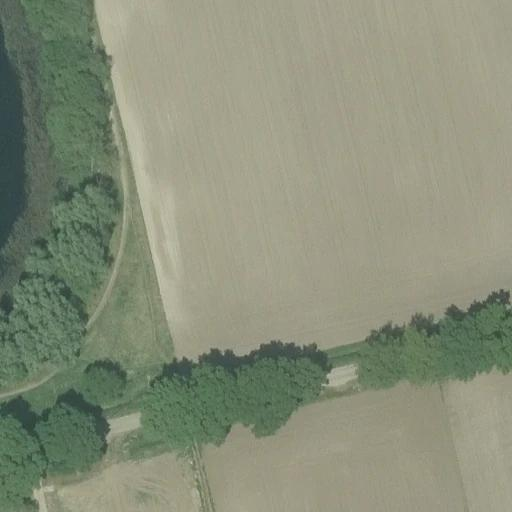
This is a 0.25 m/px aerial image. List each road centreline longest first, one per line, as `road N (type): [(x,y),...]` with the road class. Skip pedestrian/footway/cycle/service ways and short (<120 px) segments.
road 1 (unclassified): [(0,453),(511,336)]
road 2 (track): [(164,415),(78,0)]
